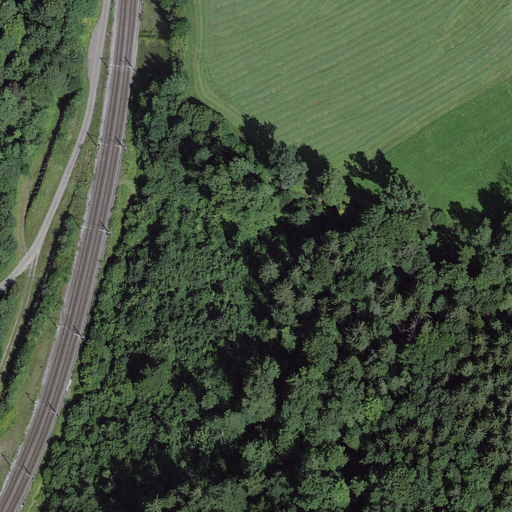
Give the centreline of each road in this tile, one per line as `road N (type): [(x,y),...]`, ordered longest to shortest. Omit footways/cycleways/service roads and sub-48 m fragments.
road 1 (track): [(106,0),(86,128),(37,244),(0,290)]
road 2 (track): [(0,371),(37,244)]
